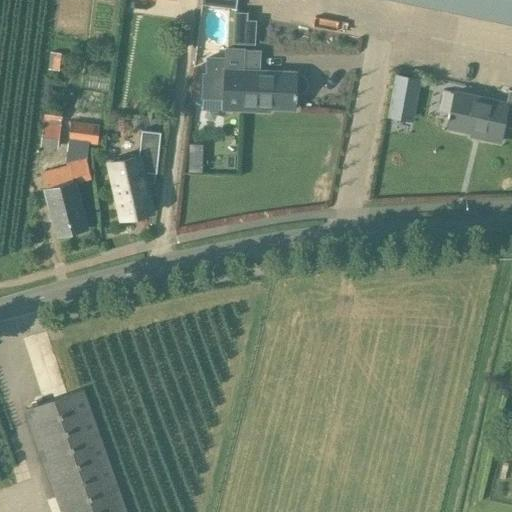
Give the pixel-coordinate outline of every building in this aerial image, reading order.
[(237,0),(201,0),(201,3),(236,8),(237,0)] [(511,0),(397,0),(511,23),(511,0)] [(248,13),(235,12),(233,45),(246,46),(248,13)] [(303,77),(298,75),(296,75),(297,73),(260,71),(244,70),(245,50),(227,48),(227,58),(208,57),(207,74),(204,74),(203,98),(225,99),(224,109),(242,110),(269,111),(269,108),(295,109),(295,98),(297,98),(298,93),(303,91),(306,87),(306,82),(303,77)] [(416,119),(419,75),(393,73),(390,117),(416,119)] [(472,135),(500,141),(503,124),(511,125),(511,91),(509,91),(507,103),(456,92),(448,127),(473,132),(472,135)] [(40,146),(58,148),(63,109),(46,106),(40,146)] [(66,165),(87,159),(89,143),(97,144),(100,125),(71,121),(66,165)] [(143,172),(155,173),(157,173),(161,132),(142,130),(139,156),(110,163),(113,179),(122,219),(151,213),(145,184),(143,172)] [(201,169),(202,143),(189,142),(188,169),(201,169)] [(87,159),(66,165),(42,172),(47,189),(45,190),(57,236),(87,228),(76,183),(91,179),(87,159)] [(60,511),(127,511),(84,388),(24,409),(60,511)]
